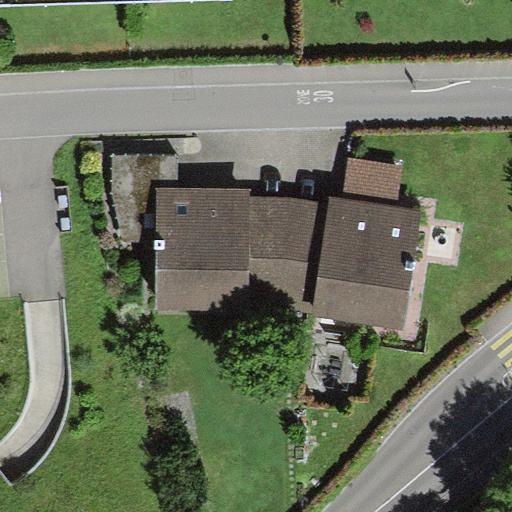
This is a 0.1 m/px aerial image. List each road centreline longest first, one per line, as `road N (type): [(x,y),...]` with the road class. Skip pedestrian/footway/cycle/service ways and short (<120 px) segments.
road 1 (residential): [(0,119),(511,96)]
road 2 (tertiary): [(374,511),(511,385)]
